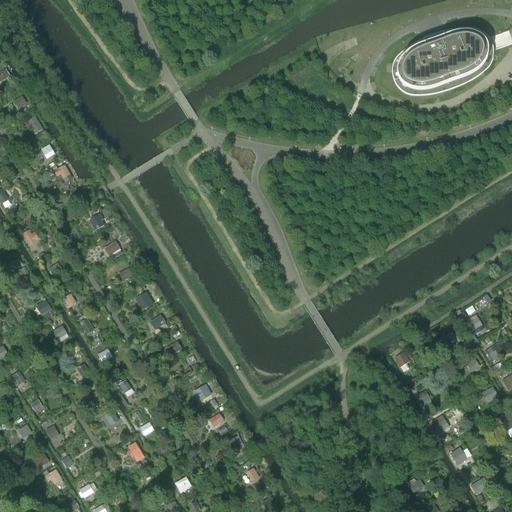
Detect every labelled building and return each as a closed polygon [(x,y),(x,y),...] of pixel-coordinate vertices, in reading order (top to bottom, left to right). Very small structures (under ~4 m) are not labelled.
[(392,67),(391,70),(391,73),(392,77),(393,80),(394,83),(396,86),(397,88),(400,90),(402,92),(405,94),(408,95),(411,96),(414,96),(417,96),(424,96),(430,95),(437,94),(444,92),(450,90),(456,88),(462,85),(468,83),(473,80),(478,76),(483,73),(488,68),(489,66),(491,63),(492,60),(493,57),(493,54),(493,51),(493,48),(492,46),(491,43),(490,41),(488,38),(486,36),(484,33),(481,31),(477,30),(474,29),(469,28),(463,28),(458,28),(453,29),(447,30),(442,32),(441,32),(441,33),(441,34),(425,40),(425,39),(424,39),(423,39),(417,42),(411,45),(406,49),(401,53),(396,57),(394,60),(393,63),(392,67)] [(10,77),(6,70),(0,73),(0,82),(0,83),(10,77)] [(25,105),(21,98),(12,103),(17,110),(25,105)] [(41,129),(33,116),(25,122),(33,134),(41,129)] [(55,156),(49,146),(42,151),(48,160),(55,156)] [(69,176),(64,167),(57,171),(62,180),(69,176)] [(104,227),(98,216),(90,221),(96,231),(104,227)] [(35,240),(33,236),(30,236),(27,231),(22,234),(29,245),(34,242),(34,241),(35,240)] [(119,250),(114,243),(106,249),(110,255),(119,250)] [(23,267),(18,260),(9,266),(13,273),(23,267)] [(60,271),(56,264),(47,269),(52,276),(60,271)] [(131,276),(127,269),(118,274),(123,281),(131,276)] [(75,303),(69,294),(62,299),(68,308),(75,303)] [(146,294),(136,300),(140,307),(150,301),(146,294)] [(50,310),(44,302),(36,307),(41,315),(50,310)] [(165,325),(160,317),(150,324),(154,332),(165,325)] [(481,326),(477,319),(468,324),(472,331),(481,326)] [(86,336),(93,332),(86,321),(79,325),(86,336)] [(66,335),(61,327),(53,333),(57,340),(66,335)] [(461,338),(456,331),(447,337),(452,344),(461,338)] [(182,351),(177,344),(166,350),(170,358),(182,351)] [(504,355),(498,344),(485,352),(492,363),(504,355)] [(111,359),(107,353),(99,358),(103,365),(111,359)] [(393,361),(398,369),(405,365),(400,356),(393,361)] [(479,367),(474,358),(465,363),(471,372),(479,367)] [(88,374),(83,365),(76,369),(82,378),(88,374)] [(24,383),(18,374),(11,378),(17,387),(24,383)] [(511,387),(511,376),(502,381),(508,390),(511,387)] [(130,390),(125,382),(118,386),(124,395),(130,390)] [(211,395),(205,386),(193,392),(198,402),(211,395)] [(497,397),(492,390),(483,395),(488,402),(497,397)] [(104,398),(100,391),(93,395),(97,402),(104,398)] [(431,403),(424,392),(416,397),(422,408),(431,403)] [(12,400),(8,393),(1,398),(5,405),(12,400)] [(41,407),(37,401),(30,406),(34,412),(41,407)] [(118,421),(113,413),(106,417),(111,425),(118,421)] [(212,428),(223,421),(219,414),(208,421),(212,428)] [(449,427),(442,416),(431,423),(438,434),(449,427)] [(511,429),(511,419),(511,417),(501,423),(507,433),(511,429)] [(31,433),(26,426),(17,431),(22,438),(31,433)] [(59,436),(53,426),(45,431),(50,440),(59,436)] [(154,432),(150,426),(140,431),(145,438),(154,432)] [(233,452),(240,447),(235,438),(227,442),(233,452)] [(142,454),(135,442),(127,447),(134,459),(142,454)] [(168,455),(163,448),(156,452),(161,459),(168,455)] [(459,449),(450,454),(457,466),(469,458),(465,451),(462,453),(459,449)] [(48,462),(44,455),(34,461),(38,468),(48,462)] [(62,462),(66,469),(73,464),(68,457),(62,462)] [(259,478),(253,469),(246,473),(251,482),(259,478)] [(61,480),(55,470),(44,477),(47,482),(51,480),(54,485),(61,480)] [(188,486),(184,479),(175,484),(179,491),(188,486)] [(423,487),(419,480),(409,486),(413,494),(423,487)] [(484,488),(486,487),(481,480),(471,486),(476,496),(485,490),(484,488)] [(161,488),(157,481),(148,486),(153,493),(161,488)] [(80,491),(84,498),(93,493),(88,486),(80,491)] [(275,506),(270,498),(261,504),(266,511),(275,506)] [(71,511),(78,508),(74,501),(66,507),(68,511),(71,511)] [(177,511),(178,511),(173,502),(166,507),(168,511),(177,511)]
